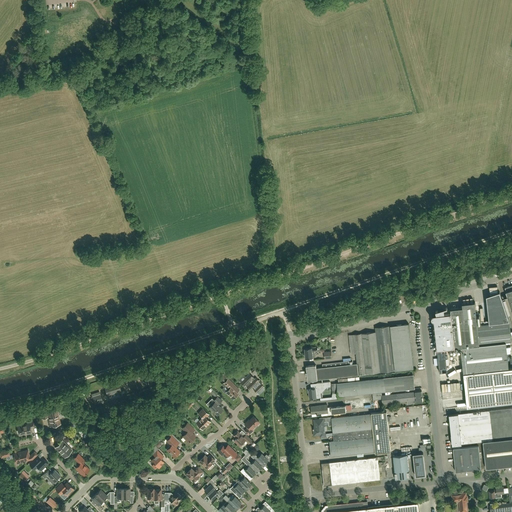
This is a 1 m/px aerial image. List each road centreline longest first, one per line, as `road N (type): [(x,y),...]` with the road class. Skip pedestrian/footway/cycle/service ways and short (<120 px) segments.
road 1 (unclassified): [(222,295),(511,196)]
road 2 (unclassified): [(0,368),(222,295)]
road 3 (unclassified): [(441,482),(422,303)]
road 4 (unclassified): [(307,496),(289,342)]
road 5 (unclassified): [(289,342),(422,303)]
road 6 (unclassified): [(441,482),(307,496)]
